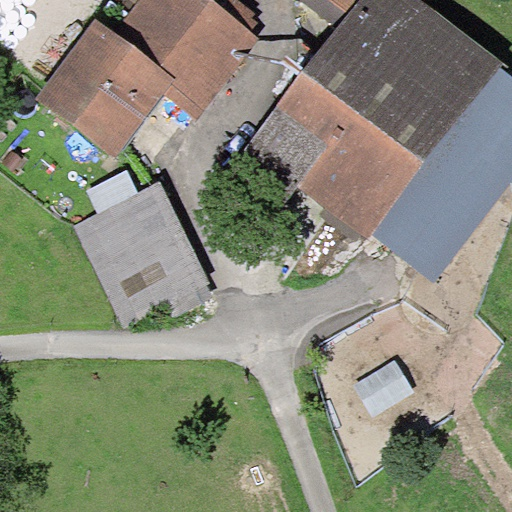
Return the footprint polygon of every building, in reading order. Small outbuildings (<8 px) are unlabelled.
[(220,6),(212,0),(137,0),(119,26),(178,73),(168,89),(198,114),(260,35),(220,6)] [(508,58),(432,0),(356,0),(338,24),(224,172),(276,212),(299,182),(371,237),(375,231),(504,64),(508,58)] [(305,0),(338,24),(356,0),(305,0)] [(118,152),(178,73),(119,26),(101,15),(45,89),(42,92),(118,152)] [(511,178),(511,70),(504,64),(375,231),(419,265),(435,277),(511,180),(511,178)] [(101,212),(76,224),(126,327),(213,285),(161,179),(141,189),(130,165),(87,185),(101,212)] [(415,384),(393,356),(354,385),(376,413),(415,384)]
